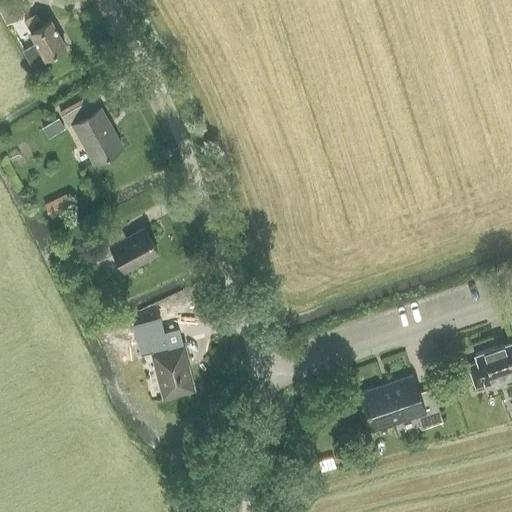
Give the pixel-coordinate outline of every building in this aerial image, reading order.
[(5,0),(0,0),(0,9),(7,23),(15,18),(5,0)] [(43,25),(36,14),(24,20),(31,32),(30,33),(36,42),(23,49),(31,64),(54,51),(55,53),(63,48),(62,47),(65,45),(51,21),(43,25)] [(91,113),(85,102),(62,115),(68,126),(73,124),(94,162),(122,146),(100,108),(91,113)] [(58,118),(42,127),(50,141),(66,132),(58,118)] [(46,203),(52,217),(71,207),(64,194),(46,203)] [(127,238),(121,227),(97,241),(105,256),(114,252),(124,269),(157,251),(144,228),(127,238)] [(68,267),(78,261),(66,239),(55,246),(68,267)] [(168,347),(164,332),(137,339),(141,354),(152,351),(164,396),(193,389),(186,361),(189,360),(184,343),(168,347)] [(475,386),(511,373),(511,341),(475,354),(477,362),(468,365),(475,386)] [(418,392),(412,375),(360,393),(373,429),(416,414),(421,428),(443,421),(432,388),(418,392)] [(353,461),(350,451),(337,455),(341,465),(353,461)]
